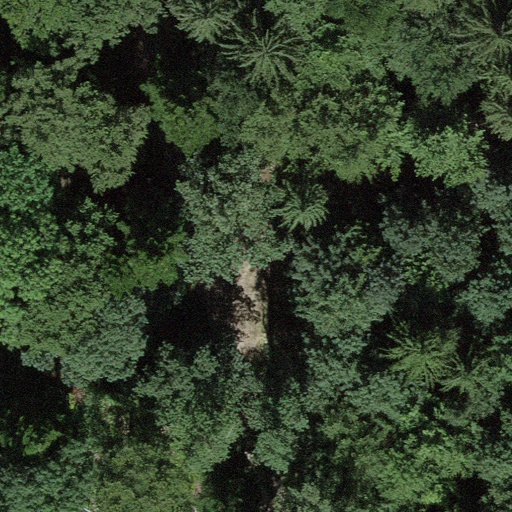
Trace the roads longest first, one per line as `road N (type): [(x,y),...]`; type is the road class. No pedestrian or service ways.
road 1 (track): [(117,0),(118,72),(151,274),(260,511)]
road 2 (track): [(231,452),(245,291),(280,239),(334,194),(511,122)]
